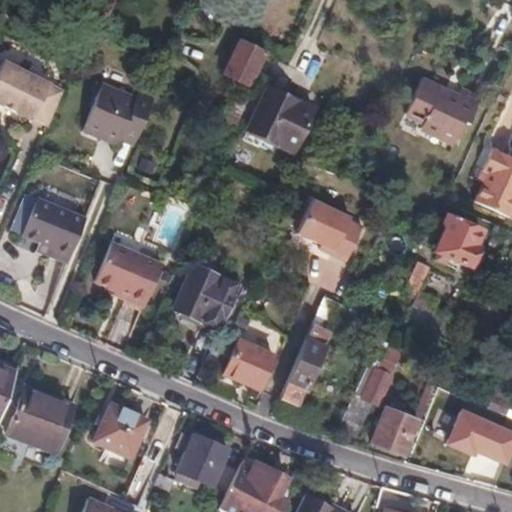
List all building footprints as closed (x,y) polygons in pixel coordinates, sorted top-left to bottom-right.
[(263,52),(238,42),(224,75),(248,86),(263,52)] [(0,107),(31,122),(32,120),(48,128),(62,94),(1,63),(0,66),(0,107)] [(451,147),(462,123),(466,124),(478,99),(460,91),(458,97),(420,82),(403,117),(421,126),(419,132),(451,147)] [(134,146),(153,100),(138,93),(135,101),(100,86),(81,132),(100,140),(103,133),(119,140),(134,146)] [(220,119),(235,126),(248,97),(232,91),(220,119)] [(267,91),(246,131),(291,155),(313,115),(267,91)] [(103,133),(100,140),(116,147),(119,140),(103,133)] [(483,173),(479,183),(481,184),(473,203),(508,218),(511,209),(511,160),(488,150),(479,171),(483,173)] [(307,166),(301,179),(335,189),(336,186),(351,192),(355,182),(307,166)] [(475,181),(479,183),(483,173),(479,171),(475,181)] [(334,249),(332,253),(346,260),(365,216),(314,193),(296,232),(320,243),(334,249)] [(53,250),(50,258),(65,264),(83,219),(35,200),(20,236),(38,244),(53,250)] [(477,249),(474,248),(481,230),(443,215),(438,228),(441,229),(430,253),(467,269),(477,249)] [(318,248),(332,253),(334,249),(320,243),(318,248)] [(35,251),(50,258),(53,250),(38,244),(35,251)] [(90,285),(112,294),(124,299),(122,303),(139,310),(156,269),(105,248),(90,285)] [(429,269),(416,262),(401,294),(414,300),(429,269)] [(216,331),(235,289),(192,269),(173,311),(216,331)] [(124,299),(112,294),(110,298),(122,303),(124,299)] [(350,310),(347,309),(323,298),(278,398),(297,406),(328,334),(338,338),(350,310)] [(459,322),(414,300),(405,321),(450,343),(459,322)] [(222,376),(257,389),(271,357),(236,342),(222,376)] [(398,352),(378,343),(339,426),(356,434),(371,400),(377,403),(398,352)] [(0,407),(12,374),(0,368),(0,407)] [(423,413),(433,387),(427,385),(416,410),(423,413)] [(436,436),(453,396),(433,387),(423,413),(417,428),(436,436)] [(68,408),(23,390),(5,435),(52,452),(68,408)] [(144,421),(108,405),(92,442),(105,447),(99,460),(121,470),(144,421)] [(402,455),(415,421),(384,410),(371,444),(402,455)] [(511,438),(468,419),(448,461),(500,483),(504,474),(511,478),(511,438)] [(224,492),(236,470),(221,464),(226,450),(190,435),(176,472),(189,478),(224,492)] [(224,492),(217,508),(224,511),(268,511),(276,497),(286,479),(253,462),(248,472),(238,467),(236,470),(224,492)] [(161,466),(153,486),(167,492),(171,481),(176,472),(161,466)] [(176,472),(171,481),(186,487),(189,478),(176,472)] [(276,497),(268,511),(280,511),(286,502),(276,497)] [(116,511),(115,511),(105,507),(87,499),(80,511),(116,511)] [(326,511),(302,502),(297,511),(335,511),(331,510),(330,511),(326,511)]
